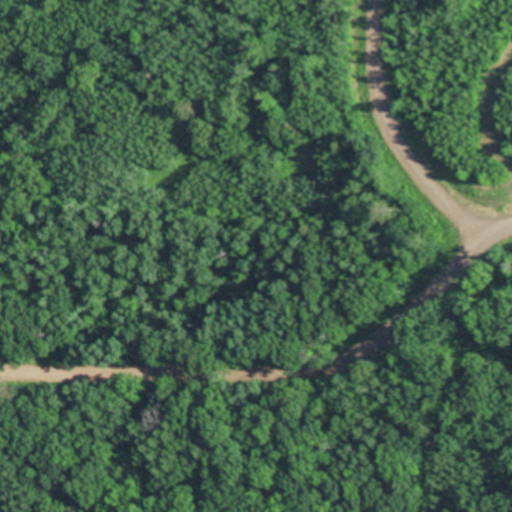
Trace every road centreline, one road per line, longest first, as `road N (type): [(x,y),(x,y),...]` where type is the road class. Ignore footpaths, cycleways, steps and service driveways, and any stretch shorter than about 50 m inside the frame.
road 1 (residential): [(0,373),(214,375),(330,366),(391,333),(471,240),(511,218)]
road 2 (residential): [(471,240),(438,208),(384,125),(373,0)]
